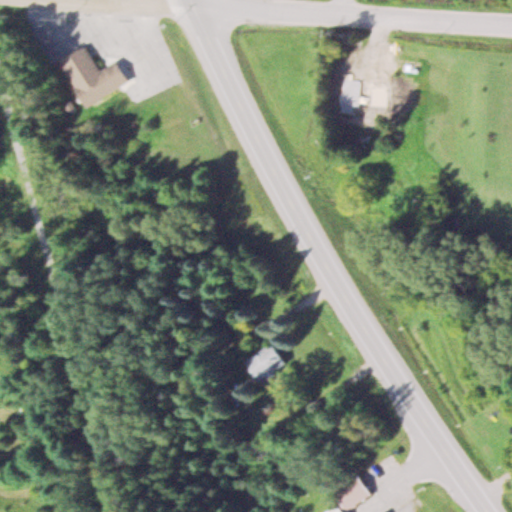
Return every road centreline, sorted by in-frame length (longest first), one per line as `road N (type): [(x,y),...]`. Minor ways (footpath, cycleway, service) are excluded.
road 1 (secondary): [(487,511),(320,248),(184,0)]
road 2 (residential): [(511,26),(115,0)]
